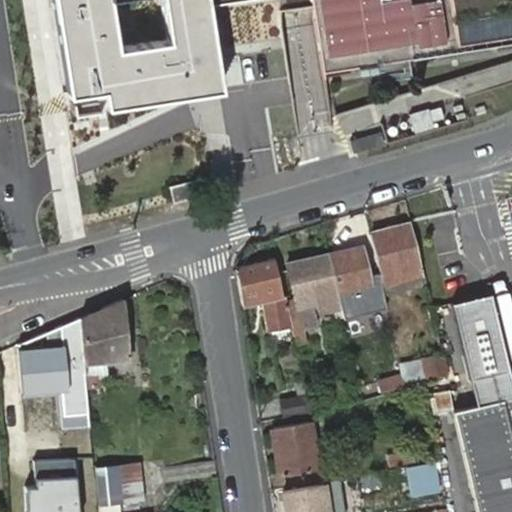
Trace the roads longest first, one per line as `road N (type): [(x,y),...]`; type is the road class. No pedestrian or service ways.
road 1 (tertiary): [(200,232),(511,139)]
road 2 (residential): [(249,511),(200,232)]
road 3 (tertiary): [(0,288),(200,232)]
